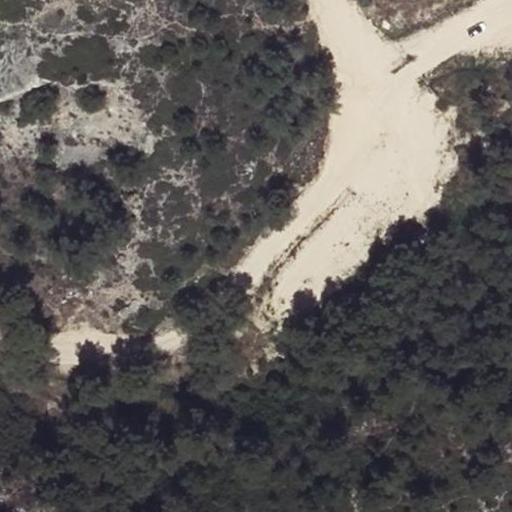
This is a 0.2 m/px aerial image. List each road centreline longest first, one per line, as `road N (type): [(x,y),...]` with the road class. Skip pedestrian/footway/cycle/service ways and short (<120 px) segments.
road 1 (track): [(511,7),(432,45),(363,118),(339,174),(202,324),(169,341),(25,360),(0,343)]
road 2 (track): [(363,118),(322,0)]
